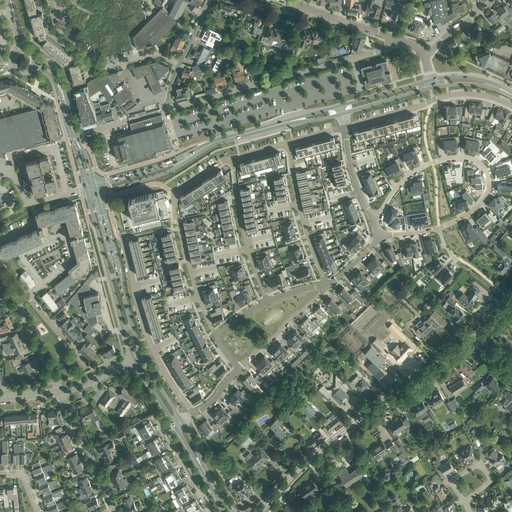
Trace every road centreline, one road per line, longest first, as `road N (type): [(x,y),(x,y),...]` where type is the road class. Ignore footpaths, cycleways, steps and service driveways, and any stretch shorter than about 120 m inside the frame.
road 1 (residential): [(258,511),(327,441),(480,339)]
road 2 (residential): [(438,228),(485,195),(486,171),(467,158),(418,169),(375,219)]
road 3 (unclassified): [(205,99),(375,52),(390,37)]
road 4 (residential): [(193,413),(147,337),(122,240)]
road 5 (tertiary): [(86,190),(133,359)]
road 6 (residential): [(344,126),(448,95),(511,106)]
road 7 (tertiary): [(143,355),(96,194)]
road 8 (residential): [(287,142),(301,217),(327,286)]
road 9 (residential): [(174,192),(190,274),(217,333)]
road 10 (residential): [(267,301),(244,237),(232,158)]
road 11 (residential): [(113,511),(60,391)]
road 12 (tertiary): [(96,194),(174,168),(211,143)]
road 13 (tertiary): [(211,143),(94,185)]
road 14 (residential): [(327,286),(238,369)]
